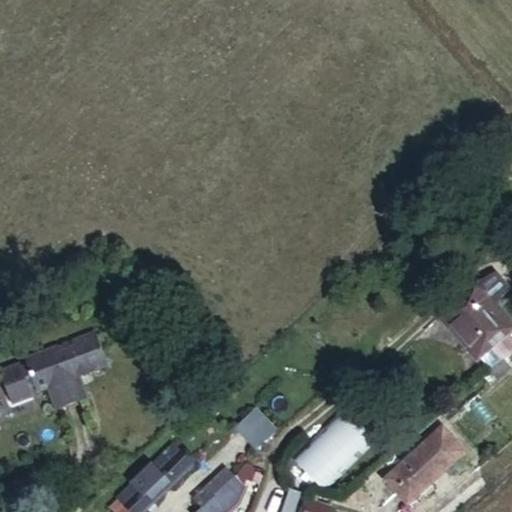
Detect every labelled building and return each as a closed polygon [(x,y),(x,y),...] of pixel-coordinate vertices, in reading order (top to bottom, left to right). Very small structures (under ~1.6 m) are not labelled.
[(511,331),(511,330),(474,288),(437,320),(477,363),(511,331)] [(106,372),(95,339),(25,364),(27,369),(20,372),(19,368),(0,374),(0,379),(9,407),(29,400),(27,392),(34,389),(36,395),(45,393),(52,413),(84,402),(79,381),(106,372)] [(351,405),(293,457),(322,489),(380,437),(351,405)] [(257,449),(278,428),(256,406),(235,428),(257,449)] [(402,511),(444,475),(420,449),(378,486),(400,511),(402,511)] [(119,510),(115,511),(141,511),(188,468),(175,454),(130,499),(124,494),(114,503),(119,510)] [(214,495),(229,507),(234,490),(226,482),(214,495)] [(214,495),(196,511),(224,511),(229,507),(214,495)] [(107,510),(109,511),(115,511),(119,510),(114,503),(107,510)]
